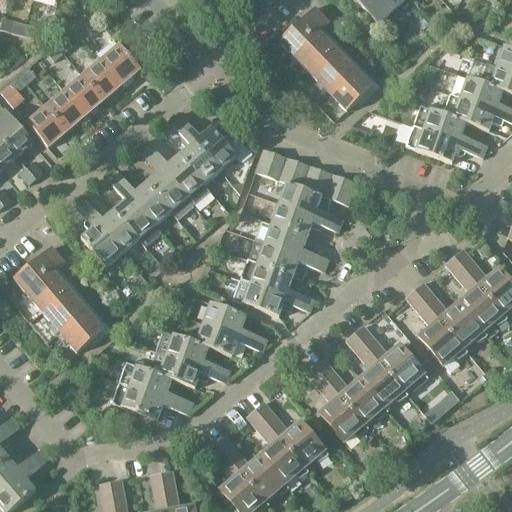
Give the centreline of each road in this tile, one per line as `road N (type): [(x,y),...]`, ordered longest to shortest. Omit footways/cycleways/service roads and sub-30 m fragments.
road 1 (residential): [(73,459),(177,442),(406,252),(426,193)]
road 2 (residential): [(0,245),(211,68)]
road 3 (residential): [(211,68),(268,128),(362,160),(426,193)]
